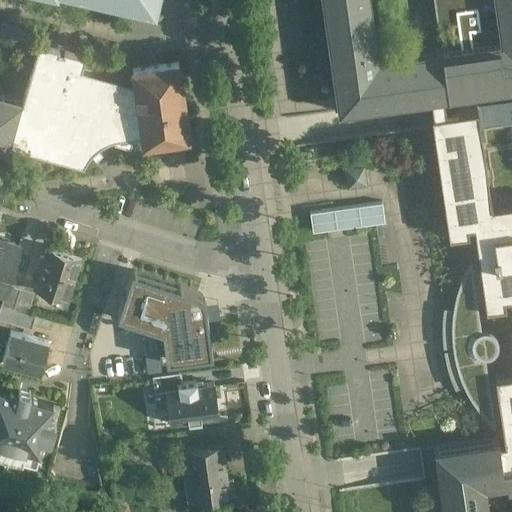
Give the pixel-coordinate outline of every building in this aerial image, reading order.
[(487,402),(490,405),(492,408),(497,412),(501,416),(503,429),(433,439),(442,511),(511,511),(511,195),(489,198),(476,104),(445,109),(445,105),(443,92),(465,89),(511,82),(511,0),(327,0),(341,101),(342,106),(428,94),(430,107),(446,226),(474,222),(478,249),(476,253),(473,258),(469,265),(466,272),(463,281),(461,288),(460,295),(459,300),(457,312),(457,321),(457,327),(458,336),(459,344),(461,352),(463,358),(465,365),(468,371),(470,376),(474,383),(479,391),(483,397),(487,402)] [(85,58),(64,52),(63,56),(58,55),(60,51),(39,45),(22,105),(22,106),(11,149),(13,149),(17,150),(17,152),(50,160),(50,159),(83,168),(86,161),(91,155),(95,159),(101,153),(97,149),(105,144),(110,142),(115,140),(114,144),(130,149),(133,138),(142,136),(143,145),(189,138),(178,63),(132,69),(135,86),(82,71),(85,58)] [(0,153),(9,156),(11,149),(22,106),(0,99),(0,153)] [(367,183),(363,163),(344,166),(347,187),(367,183)] [(384,220),(382,201),(309,211),(312,231),(384,220)] [(19,246),(0,239),(0,292),(4,293),(5,294),(7,284),(19,246)] [(79,255),(47,245),(34,288),(58,295),(56,303),(64,305),(79,255)] [(203,294),(132,272),(119,314),(163,329),(167,359),(211,353),(203,294)] [(20,288),(7,284),(5,294),(4,293),(1,305),(14,309),(20,288)] [(34,292),(20,288),(14,309),(27,313),(34,292)] [(48,342),(11,332),(3,361),(40,371),(48,342)] [(94,376),(125,375),(124,351),(93,352),(94,376)] [(177,373),(152,376),(154,393),(166,391),(166,390),(178,389),(177,383),(179,383),(177,373)] [(194,384),(194,381),(179,383),(177,383),(178,389),(166,390),(166,391),(171,422),(217,415),(212,384),(201,385),(201,383),(194,384)] [(30,393),(19,389),(17,395),(0,390),(0,457),(2,458),(9,460),(16,461),(23,460),(26,451),(39,454),(47,456),(54,463),(61,438),(51,441),(56,422),(49,420),(53,405),(29,398),(30,393)] [(206,444),(186,447),(189,465),(178,466),(179,467),(189,466),(194,500),(183,502),(184,502),(228,496),(228,494),(233,493),(230,476),(225,477),(220,442),(212,443),(211,443),(206,444)]
